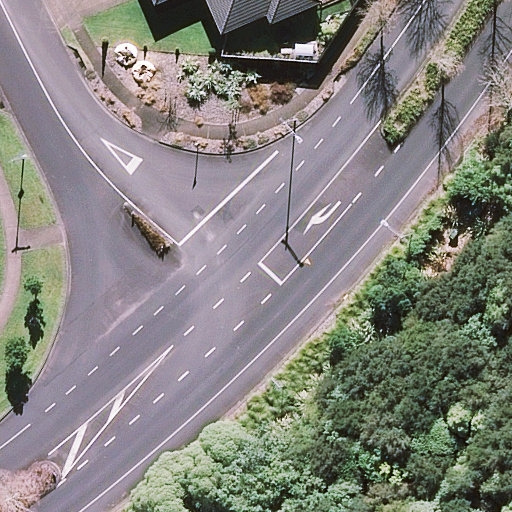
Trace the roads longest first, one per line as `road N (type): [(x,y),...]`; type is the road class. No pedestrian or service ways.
road 1 (tertiary): [(511,13),(398,180),(263,328)]
road 2 (tertiary): [(212,282),(368,107),(438,0)]
road 3 (residential): [(0,0),(81,149),(170,248),(212,282)]
road 4 (tertiary): [(263,328),(46,511)]
road 5 (tertiary): [(0,469),(212,282)]
